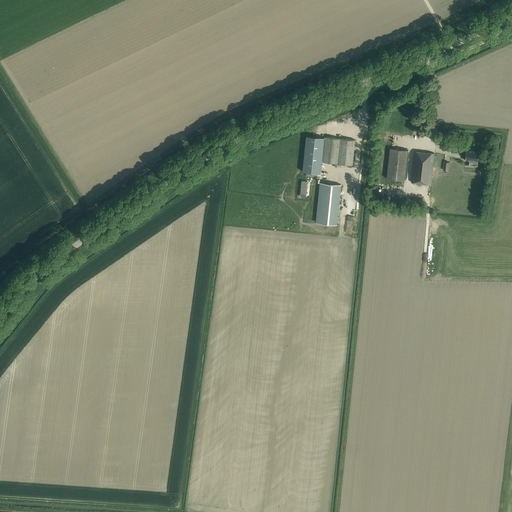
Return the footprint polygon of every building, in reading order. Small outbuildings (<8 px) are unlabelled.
[(311,144),(319,144),(319,136),(312,136),(311,144)] [(323,161),(338,163),(340,138),(325,136),(323,161)] [(355,140),(340,138),(338,163),(353,164),(355,140)] [(405,180),(407,155),(408,150),(390,148),(386,178),(405,180)] [(477,166),(478,156),(478,151),(466,150),(465,160),(469,160),(469,165),(477,166)] [(430,184),(433,158),(434,153),(415,151),(411,182),(430,184)] [(340,184),(320,182),(316,222),(336,224),(340,184)]
